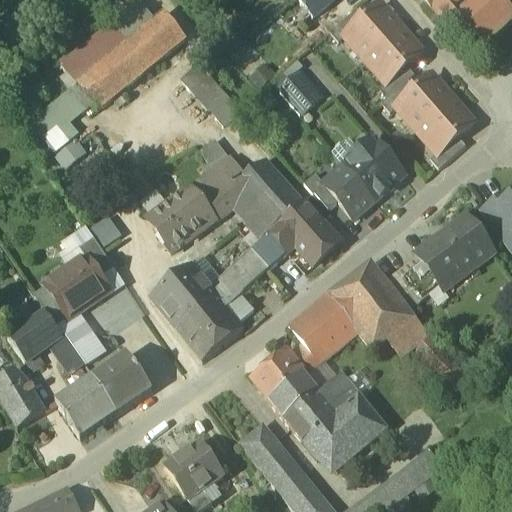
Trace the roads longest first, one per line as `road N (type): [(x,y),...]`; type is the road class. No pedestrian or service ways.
road 1 (residential): [(511,136),(86,472),(0,508)]
road 2 (unknown): [(178,404),(132,269),(131,182),(151,117)]
road 3 (residential): [(491,101),(402,0)]
